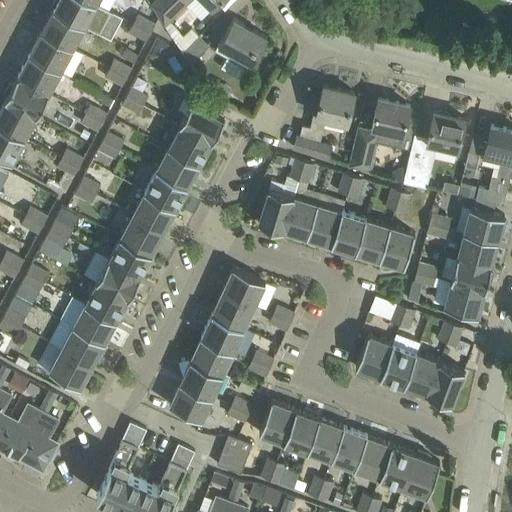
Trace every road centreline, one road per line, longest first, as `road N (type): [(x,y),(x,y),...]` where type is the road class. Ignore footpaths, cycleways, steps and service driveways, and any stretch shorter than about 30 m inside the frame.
road 1 (residential): [(479,442),(304,380),(345,281),(215,235)]
road 2 (residential): [(0,478),(58,505),(82,480),(215,235)]
road 3 (residential): [(215,235),(204,220),(251,132),(274,117),(320,34)]
road 4 (unclassified): [(511,84),(320,34)]
